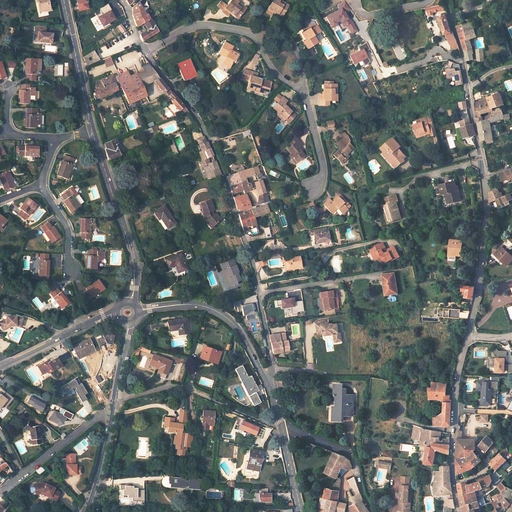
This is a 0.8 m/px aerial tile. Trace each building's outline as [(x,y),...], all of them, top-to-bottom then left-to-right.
[(48,3),(46,0),(36,0),(38,10),(46,9),(45,4),(48,3)] [(115,0),(109,4),(111,8),(120,4),(119,0),(115,0)] [(231,0),(221,14),(226,17),(229,14),(237,20),(243,13),(239,9),(241,7),(233,0),(231,0)] [(273,0),(266,15),(271,18),(273,14),(282,19),(287,10),(283,8),(284,5),(275,0),(273,0)] [(352,33),(358,30),(351,18),(350,19),(346,12),(351,9),(346,1),(338,6),(340,9),(326,17),(333,28),(343,23),(345,27),(348,26),(352,33)] [(139,35),(142,43),(158,33),(150,19),(149,20),(147,15),(145,15),(142,11),(141,11),(138,3),(131,8),(132,13),(132,15),(133,18),(136,27),(143,23),(148,31),(139,35)] [(424,8),(425,16),(430,15),(429,13),(445,9),(444,5),(442,5),(424,8)] [(452,49),(458,47),(456,41),(452,32),(450,32),(445,16),(436,18),(442,36),(443,35),(452,49)] [(466,61),(472,59),(470,48),(471,48),(468,39),(475,37),(473,30),(471,22),(456,26),(463,51),(466,61)] [(117,26),(122,33),(126,30),(122,23),(117,26)] [(34,35),(38,35),(38,41),(51,42),(52,33),(45,32),(46,25),(35,24),(34,35)] [(302,42),(306,49),(317,42),(313,36),(320,32),(316,26),(309,30),(308,29),(301,33),(303,37),(305,37),(306,39),(302,42)] [(361,51),(350,56),(354,64),(363,60),(365,65),(369,64),(368,63),(371,62),(366,51),(370,49),(367,42),(359,46),(361,51)] [(223,65),(229,68),(233,61),(234,62),(238,54),(233,51),(232,53),(230,51),(231,47),(224,44),(219,55),(226,59),(223,65)] [(399,46),(394,48),(399,61),(405,58),(399,46)] [(477,63),(484,62),(481,48),(479,48),(475,49),(477,63)] [(83,57),(87,65),(99,60),(93,51),(83,57)] [(26,57),(25,72),(26,73),(26,79),(34,79),(34,73),(35,73),(35,70),(40,71),(41,58),(36,58),(26,57)] [(110,57),(103,60),(106,68),(113,65),(110,57)] [(154,81),(162,92),(167,88),(162,82),(151,68),(144,57),(138,59),(143,71),(129,77),(127,72),(116,77),(128,104),(139,99),(145,96),(146,96),(142,87),(154,81)] [(9,60),(8,66),(15,68),(17,62),(9,60)] [(179,70),(184,81),(196,76),(191,65),(189,62),(186,63),(185,61),(177,65),(180,70),(179,70)] [(454,77),(453,72),(453,70),(446,71),(447,79),(454,77)] [(455,80),(456,86),(462,84),(461,78),(460,72),(460,70),(453,72),(454,77),(455,80)] [(247,91),(258,94),(259,91),(264,92),(269,94),(271,84),(258,80),(259,75),(249,72),(249,73),(247,80),(250,82),(247,91)] [(93,96),(95,100),(116,90),(114,85),(116,84),(112,75),(100,80),(104,88),(94,93),(95,95),(93,96)] [(19,88),(18,103),(29,103),(29,99),(35,100),(34,87),(29,87),(29,83),(21,82),(21,88),(19,88)] [(319,105),(329,105),(329,100),(336,100),(336,89),(333,89),(333,84),(325,84),(323,84),(323,94),(319,94),(319,105)] [(169,100),(179,111),(181,109),(184,112),(187,110),(186,109),(174,96),(168,89),(165,92),(168,95),(169,94),(172,98),(169,100)] [(473,103),(475,113),(477,122),(478,128),(480,142),(482,141),(492,138),(489,122),(499,119),(500,120),(504,119),(510,118),(509,114),(502,115),(502,114),(500,109),(492,110),(491,108),(503,105),(499,93),(487,98),(474,103),(473,103)] [(281,116),(286,120),(292,112),(284,106),(287,101),(283,97),(279,94),(275,99),(278,102),(274,108),(278,112),(276,114),(280,118),(281,116)] [(145,96),(139,99),(142,105),(148,103),(145,96)] [(458,102),(460,109),(466,108),(465,101),(458,102)] [(35,114),(34,114),(35,108),(26,107),(26,113),(24,113),(23,127),(34,128),(38,128),(39,114),(36,113),(36,115),(35,114)] [(419,123),(414,124),(418,138),(430,134),(431,137),(432,137),(434,142),(439,140),(432,117),(427,118),(427,117),(418,119),(419,123)] [(333,119),(326,121),(328,128),(335,126),(333,119)] [(460,128),(463,138),(475,135),(472,124),(470,125),(460,128)] [(142,131),(144,135),(148,134),(152,132),(150,127),(142,131)] [(334,154),(340,161),(344,157),(345,159),(350,155),(348,153),(352,149),(349,146),(352,143),(349,141),(350,140),(348,134),(346,132),(340,137),(342,139),(337,143),(341,147),(334,154)] [(201,159),(202,160),(205,159),(208,158),(213,156),(210,148),(207,142),(206,142),(204,136),(197,139),(199,144),(201,151),(199,152),(201,159)] [(293,160),(296,163),(304,157),(298,149),(302,146),(296,137),(289,142),(292,146),(291,146),(287,150),(291,154),(288,157),(291,161),(293,160)] [(388,157),(395,166),(403,160),(402,159),(395,150),(397,148),(399,146),(392,137),(381,146),(384,150),(381,153),(385,157),(386,156),(388,157)] [(106,154),(108,159),(119,155),(117,149),(115,144),(117,143),(115,139),(104,143),(106,148),(105,148),(105,150),(106,154)] [(37,155),(38,145),(24,144),(24,145),(19,145),(18,153),(24,154),(37,155)] [(397,148),(395,150),(402,159),(404,157),(397,148)] [(73,157),(66,154),(64,160),(62,160),(57,174),(68,178),(72,163),(71,163),(73,157)] [(394,167),(395,166),(388,157),(386,156),(385,157),(388,162),(389,161),(394,167)] [(208,163),(210,163),(208,158),(205,159),(202,160),(201,159),(200,159),(203,168),(209,166),(208,163)] [(203,168),(207,180),(214,177),(220,174),(215,161),(210,163),(208,163),(209,166),(203,168)] [(228,185),(232,194),(243,190),(244,192),(252,190),(250,183),(247,182),(246,178),(259,173),(256,167),(237,173),(225,177),(228,185)] [(511,167),(499,173),(497,174),(502,184),(509,181),(509,180),(511,178),(511,167)] [(8,171),(0,174),(0,175),(5,189),(14,185),(8,171)] [(254,182),(258,195),(265,192),(261,180),(254,182)] [(449,203),(461,201),(458,188),(456,188),(455,182),(440,185),(442,194),(448,193),(449,203)] [(72,193),(74,196),(78,194),(73,186),(69,189),(72,193)] [(496,200),(498,208),(509,204),(508,201),(511,199),(509,194),(501,198),(497,189),(496,186),(490,187),(490,193),(489,194),(489,202),(496,200)] [(69,189),(62,193),(65,198),(64,198),(71,211),(80,206),(74,196),(72,193),(69,189)] [(265,192),(258,195),(258,205),(268,202),(265,192)] [(343,203),(348,208),(351,206),(340,194),(338,196),(344,202),(343,203)] [(235,204),(236,209),(250,207),(245,195),(233,198),(235,204)] [(338,208),(343,214),(349,209),(348,208),(343,203),(344,202),(338,196),(338,195),(334,199),(335,200),(333,202),(330,199),(324,204),(332,214),(338,208)] [(388,221),(400,218),(396,203),(398,202),(396,195),(384,198),(386,205),(384,206),(388,221)] [(36,203),(28,197),(20,208),(21,208),(17,213),(23,218),(27,213),(28,214),(36,203)] [(212,222),(216,226),(224,218),(218,213),(215,215),(214,211),(216,211),(212,200),(202,204),(206,215),(205,215),(206,218),(211,224),(212,222)] [(240,222),(242,229),(255,224),(256,221),(254,217),(269,212),(266,205),(259,207),(251,210),(238,214),(240,222)] [(160,219),(167,229),(176,224),(163,206),(153,212),(158,220),(160,219)] [(95,223),(95,218),(91,217),(91,218),(81,218),(80,231),(81,232),(81,238),(89,238),(90,232),(90,229),(96,226),(95,223)] [(49,221),(43,225),(46,230),(45,230),(53,241),(61,236),(53,225),(52,225),(49,221)] [(314,235),(316,243),(330,241),(328,232),(327,232),(326,228),(313,230),(314,235)] [(450,241),(449,254),(460,255),(461,242),(450,241)] [(391,260),(400,256),(395,247),(385,252),(384,252),(383,250),(385,245),(383,242),(380,244),(379,243),(371,247),(373,251),(371,252),(376,260),(378,259),(383,260),(386,261),(390,259),(391,260)] [(90,247),(88,247),(88,254),(87,254),(86,268),(97,268),(97,260),(104,257),(104,249),(97,249),(97,247),(96,247),(96,245),(91,245),(91,247),(90,247)] [(494,254),(506,265),(511,258),(511,257),(501,247),(494,254)] [(270,251),(271,259),(280,257),(279,250),(270,251)] [(49,253),(41,253),(40,259),(39,259),(39,274),(49,275),(50,260),(49,260),(49,253)] [(177,266),(180,273),(187,270),(181,253),(165,259),(168,269),(177,266)] [(282,257),(283,263),(284,263),(286,262),(287,269),(293,267),(293,269),(302,268),(299,256),(291,258),(290,255),(282,257)] [(206,259),(207,265),(216,263),(214,257),(206,259)] [(224,278),(227,288),(237,285),(236,283),(240,281),(237,273),(238,273),(233,259),(221,264),(226,277),(224,278)] [(286,271),(293,269),(293,267),(287,269),(286,262),(284,263),(286,271)] [(385,295),(396,293),(394,273),(382,274),(385,295)] [(104,287),(99,279),(87,288),(87,289),(83,292),(87,299),(92,296),(92,297),(104,287)] [(57,287),(53,282),(44,288),(48,293),(50,291),(57,287)] [(473,294),(474,287),(463,285),(462,290),(466,291),(465,297),(472,298),(473,294)] [(61,291),(57,287),(50,291),(54,296),(53,297),(51,299),(51,301),(55,306),(57,306),(59,304),(62,307),(70,301),(62,291),(61,291)] [(323,310),(333,308),(331,299),(336,298),(335,290),(318,293),(318,297),(321,297),(323,310)] [(293,298),(280,299),(281,305),(282,309),(291,308),(295,307),(294,302),(293,298)] [(241,306),(240,300),(233,303),(235,309),(237,308),(238,312),(242,311),(243,316),(246,315),(247,320),(255,318),(252,303),(241,306)] [(303,301),(294,302),(295,307),(291,308),(292,315),(298,314),(297,313),(304,312),(303,301)] [(461,310),(439,308),(438,317),(460,319),(461,310)] [(4,319),(0,321),(0,324),(2,328),(6,325),(16,325),(19,326),(22,317),(15,315),(6,316),(6,319),(4,319)] [(167,322),(169,331),(178,330),(179,334),(179,335),(189,333),(186,319),(167,322)] [(326,325),(326,322),(317,324),(318,333),(323,333),(326,334),(334,333),(334,331),(338,331),(337,324),(333,324),(326,325)] [(334,331),(334,333),(335,342),(342,341),(341,333),(338,333),(338,331),(334,331)] [(269,335),(272,353),(289,350),(288,341),(286,341),(280,342),(279,334),(269,335)] [(72,346),(67,348),(74,360),(78,358),(94,351),(89,339),(72,346)] [(200,357),(217,362),(221,351),(204,346),(200,357)] [(505,356),(505,351),(497,351),(495,349),(492,352),(495,356),(495,358),(487,358),(487,366),(495,367),(499,367),(499,372),(503,372),(503,370),(507,370),(506,372),(511,372),(511,364),(503,364),(503,359),(504,359),(504,356),(505,356)] [(157,371),(155,376),(165,379),(167,374),(171,362),(153,355),(150,365),(159,368),(158,371),(157,371)] [(173,355),(171,361),(179,364),(182,359),(173,355)] [(45,362),(37,366),(42,375),(49,371),(50,372),(62,366),(57,358),(46,364),(45,362)] [(234,369),(248,396),(255,392),(258,391),(250,375),(247,377),(241,365),(234,369)] [(78,385),(75,379),(61,387),(64,393),(67,391),(75,387),(77,389),(75,390),(76,391),(82,402),(87,399),(84,395),(87,393),(81,383),(78,385)] [(487,382),(488,382),(488,381),(476,381),(476,390),(481,391),(480,405),(482,405),(482,404),(482,389),(477,389),(478,382),(487,382)] [(432,417),(433,426),(446,427),(450,425),(450,410),(451,400),(449,400),(449,395),(445,395),(446,383),(431,382),(431,388),(428,388),(429,399),(437,398),(443,399),(443,415),(432,417)] [(497,390),(497,382),(488,382),(487,382),(478,382),(477,389),(482,389),(482,404),(490,404),(490,398),(489,398),(490,392),(491,392),(491,390),(497,390)] [(333,415),(333,421),(343,421),(343,416),(353,416),(353,414),(353,407),(351,407),(352,399),(348,399),(349,395),(345,395),(345,389),(341,389),(341,385),(334,385),(334,393),(333,393),(333,398),(336,398),(336,402),(338,402),(338,407),(335,407),(335,415),(333,415)] [(75,387),(67,391),(69,395),(76,391),(75,390),(77,389),(75,387)] [(0,408),(1,409),(4,405),(7,407),(14,398),(7,393),(4,396),(0,392),(0,408)] [(260,403),(255,392),(248,396),(253,407),(260,403)] [(43,411),(46,404),(30,396),(27,403),(43,411)] [(17,401),(12,407),(19,414),(24,407),(17,401)] [(176,456),(183,456),(183,452),(185,451),(186,448),(190,449),(192,436),(180,435),(181,425),(186,425),(186,422),(187,412),(179,411),(177,425),(172,425),(172,420),(163,419),(162,428),(167,429),(166,433),(176,434),(176,438),(176,439),(177,439),(176,445),(175,444),(175,445),(174,450),(177,450),(176,456)] [(202,428),(207,430),(207,425),(213,425),(214,412),(203,411),(203,416),(202,416),(201,416),(200,417),(200,418),(200,419),(200,420),(201,420),(201,421),(202,421),(202,424),(202,428)] [(70,420),(63,414),(54,425),(62,430),(70,420)] [(259,427),(242,420),(239,428),(255,435),(259,427)] [(38,426),(34,427),(28,422),(24,427),(30,431),(32,441),(30,441),(31,444),(32,444),(32,446),(40,445),(39,440),(40,439),(40,434),(42,434),(41,426),(38,426)] [(426,448),(424,462),(432,464),(435,449),(449,454),(449,452),(449,445),(449,441),(449,439),(442,439),(442,440),(439,440),(438,437),(438,432),(431,430),(427,430),(422,429),(420,447),(426,446),(426,447),(426,448)] [(478,445),(486,450),(489,447),(495,451),(499,447),(495,444),(493,442),(486,436),(478,445)] [(456,458),(457,473),(472,467),(481,460),(474,451),(464,459),(463,458),(469,454),(478,445),(474,445),(474,440),(462,439),(457,439),(456,458)] [(246,469),(255,470),(255,466),(260,467),(262,452),(249,450),(246,469)] [(336,477),(342,466),(347,470),(351,470),(351,467),(350,461),(345,457),(344,457),(333,453),(325,472),(336,477)] [(500,453),(490,463),(496,470),(506,460),(500,453)] [(73,465),(73,457),(66,457),(66,474),(79,474),(79,467),(75,467),(75,465),(73,465)] [(433,486),(435,495),(442,494),(451,494),(450,483),(449,474),(449,470),(449,466),(440,466),(440,471),(436,471),(435,476),(433,486)] [(476,511),(482,510),(482,506),(479,507),(477,501),(475,490),(483,488),(489,486),(492,480),(490,475),(479,479),(479,481),(467,485),(466,480),(457,483),(458,489),(459,494),(460,500),(462,506),(463,511),(476,511)] [(188,488),(199,489),(200,480),(189,479),(188,481),(184,481),(185,479),(166,477),(166,486),(184,487),(184,485),(188,486),(188,488)] [(370,511),(366,506),(363,501),(355,477),(348,480),(352,488),(349,490),(351,494),(355,491),(357,495),(352,497),(356,504),(350,506),(351,511),(370,511)] [(495,508),(497,511),(502,511),(503,511),(501,506),(499,507),(496,501),(498,499),(499,502),(500,503),(501,502),(503,505),(506,508),(509,504),(511,506),(511,489),(506,487),(501,482),(497,486),(501,491),(499,494),(498,494),(492,501),(488,503),(490,508),(494,506),(495,508)] [(42,493),(51,497),(50,499),(56,501),(60,493),(55,491),(54,490),(52,489),(53,488),(43,483),(35,484),(35,486),(36,493),(36,494),(42,493)] [(134,485),(121,486),(121,489),(124,489),(124,494),(127,494),(127,498),(132,497),(132,501),(144,501),(143,490),(137,490),(137,488),(134,488),(134,485)] [(398,511),(410,511),(410,502),(407,502),(408,485),(399,485),(399,493),(396,493),(395,498),(399,498),(398,511)] [(325,511),(335,511),(336,510),(338,502),(337,502),(339,492),(327,489),(324,498),(322,498),(319,507),(327,509),(325,511)] [(271,501),(271,492),(259,492),(259,502),(271,501)] [(452,499),(445,499),(445,510),(451,511),(452,507),(454,507),(453,502),(452,499)] [(344,511),(347,504),(338,502),(336,510),(342,511),(344,511)]
